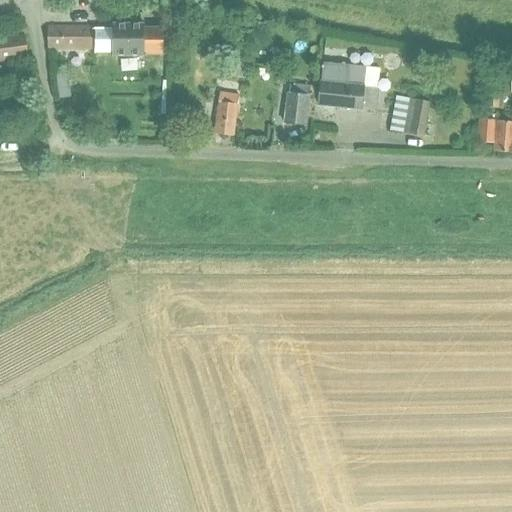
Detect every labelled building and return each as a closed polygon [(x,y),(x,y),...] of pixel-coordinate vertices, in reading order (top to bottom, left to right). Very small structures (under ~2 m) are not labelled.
[(162,53),(162,27),(144,26),(144,24),(112,24),(112,26),(94,26),(94,52),(112,52),(112,56),(144,57),(144,53),(162,53)] [(50,27),(47,27),(50,48),(54,48),(63,48),(92,48),(93,27),(63,27),(52,27),(50,27)] [(267,30),(256,28),(254,40),(265,42),(267,30)] [(23,38),(0,41),(0,62),(26,58),(23,38)] [(232,78),(247,80),(250,64),(235,61),(232,78)] [(321,82),(319,107),(361,111),(362,109),(376,110),(378,89),(380,70),(366,68),(323,63),(321,82)] [(491,66),(489,78),(501,80),(503,68),(491,66)] [(57,76),(55,76),(58,100),(60,100),(70,99),(67,74),(57,76)] [(277,75),(276,84),(285,85),(286,76),(277,75)] [(290,85),(284,126),(306,129),(310,100),(313,100),(315,89),(312,88),(290,85)] [(399,130),(405,94),(393,92),(387,128),(399,130)] [(234,136),(241,97),(223,93),(216,133),(234,136)] [(411,99),(405,133),(423,137),(430,102),(411,99)] [(497,115),(498,103),(489,102),(488,114),(497,115)] [(25,117),(14,119),(16,130),(27,128),(25,117)] [(511,154),(511,123),(482,119),(479,142),(494,144),(493,152),(511,154)]
